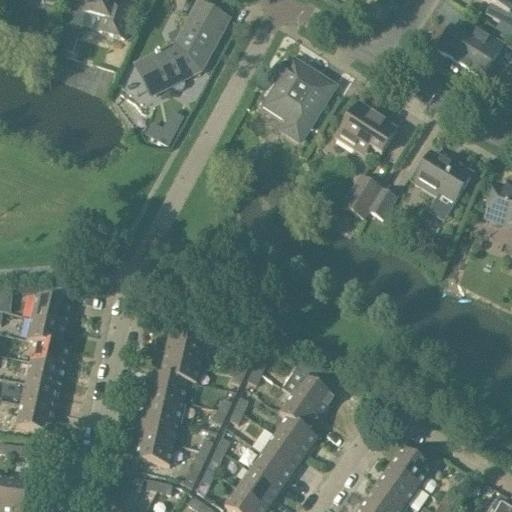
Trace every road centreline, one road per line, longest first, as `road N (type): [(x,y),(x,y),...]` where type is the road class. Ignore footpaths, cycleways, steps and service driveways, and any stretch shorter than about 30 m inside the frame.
road 1 (residential): [(77,511),(137,270),(277,2)]
road 2 (residential): [(511,486),(402,421),(371,417),(311,511)]
road 3 (residential): [(511,143),(379,63)]
